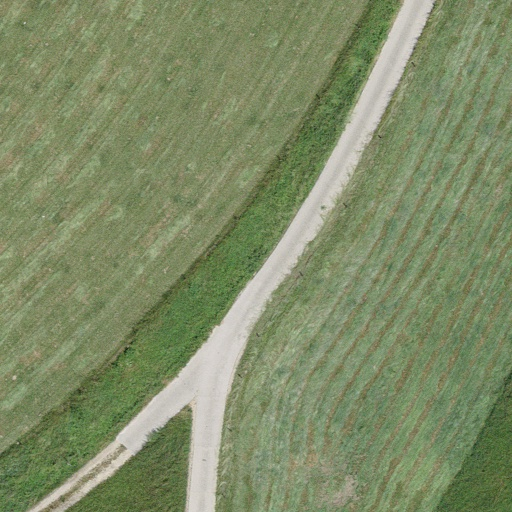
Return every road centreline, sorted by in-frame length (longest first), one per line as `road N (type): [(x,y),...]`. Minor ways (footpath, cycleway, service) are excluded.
road 1 (track): [(426,0),(372,126),(208,366)]
road 2 (track): [(208,366),(43,511)]
road 3 (track): [(208,366),(197,511)]
